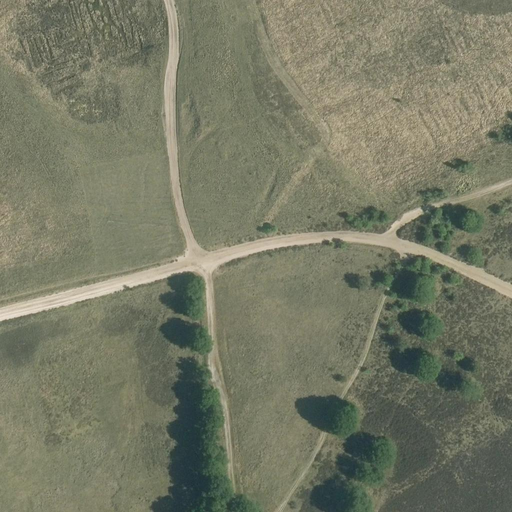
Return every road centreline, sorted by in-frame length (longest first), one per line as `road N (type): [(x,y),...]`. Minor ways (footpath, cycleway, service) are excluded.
road 1 (track): [(0,315),(320,237),(411,249),(511,292)]
road 2 (track): [(237,511),(209,356),(206,274),(184,227),(170,143),(168,0)]
